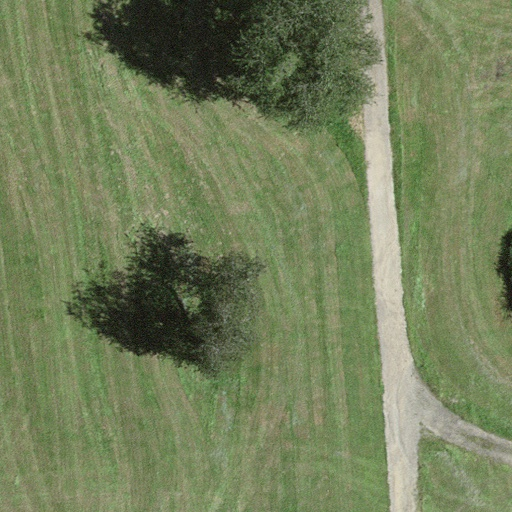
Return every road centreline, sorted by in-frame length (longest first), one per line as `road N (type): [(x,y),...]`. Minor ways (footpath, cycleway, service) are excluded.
road 1 (track): [(397,511),(364,0)]
road 2 (track): [(393,365),(456,418),(511,433)]
